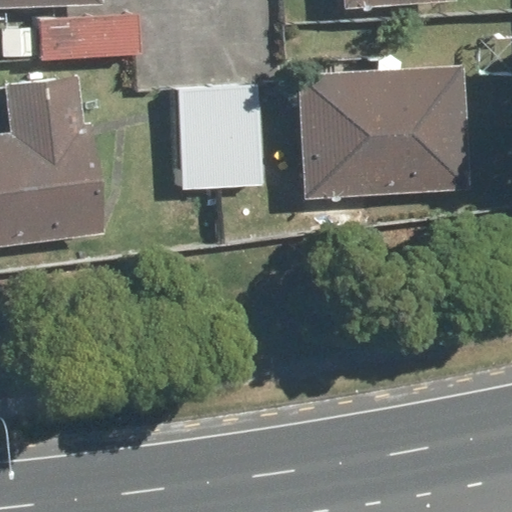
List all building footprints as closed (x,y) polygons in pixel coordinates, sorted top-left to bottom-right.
[(0,0),(0,12),(82,7),(81,0),(0,0)] [(319,0),(320,8),(414,0),(319,0)] [(21,24),(0,23),(0,63),(56,64),(56,59),(97,59),(97,57),(125,57),(125,20),(21,20),(21,24)] [(281,75),(289,201),(451,191),(443,65),(281,75)] [(0,85),(0,247),(89,235),(74,128),(65,129),(58,78),(0,85)] [(246,89),(163,95),(170,196),(253,191),(246,89)]
